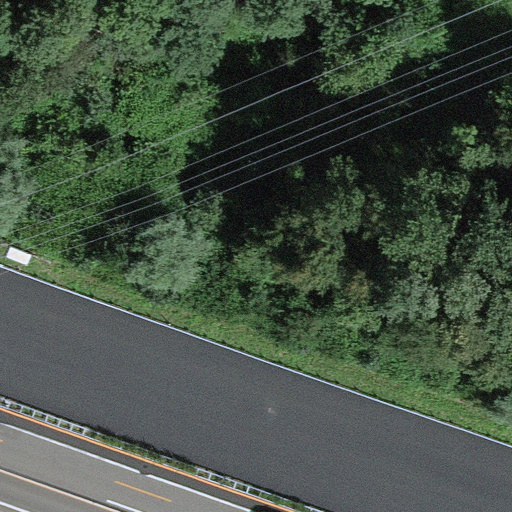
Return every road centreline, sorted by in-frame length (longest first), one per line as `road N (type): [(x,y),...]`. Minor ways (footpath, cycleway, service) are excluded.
road 1 (motorway): [(496,511),(0,339)]
road 2 (motorway): [(0,461),(142,511)]
